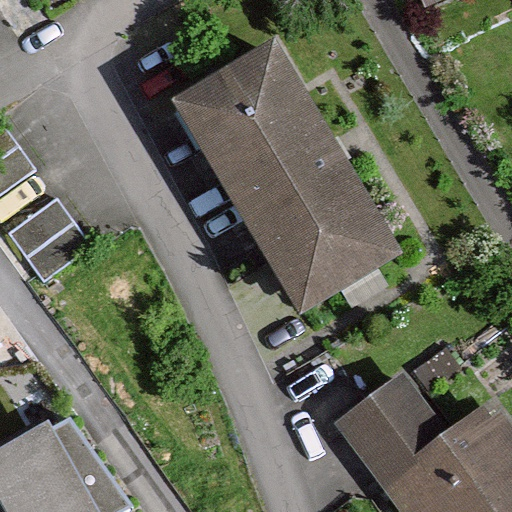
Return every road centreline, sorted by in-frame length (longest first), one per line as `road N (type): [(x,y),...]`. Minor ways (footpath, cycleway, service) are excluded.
road 1 (residential): [(286,511),(213,320),(94,85),(93,56),(103,34),(151,0)]
road 2 (residential): [(163,511),(0,273)]
